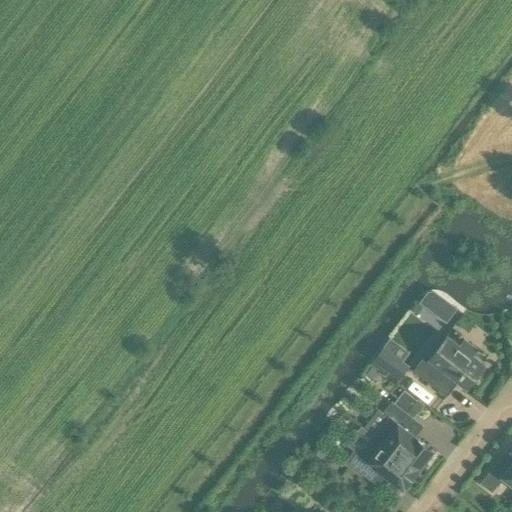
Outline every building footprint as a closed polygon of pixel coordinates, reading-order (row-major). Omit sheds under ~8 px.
[(429,291),(421,302),(447,322),(457,309),(433,291),(429,291)] [(484,363),(484,364),(473,355),(476,350),(477,350),(478,349),(477,348),(476,349),(465,340),(464,339),(464,340),(460,346),(449,337),(449,336),(448,336),(447,337),(447,338),(446,337),(446,338),(446,339),(433,356),(432,356),(432,357),(431,358),(426,354),(414,370),(448,396),(460,380),(467,386),(468,387),(468,386),(469,385),(470,384),(483,367),(484,366),(484,365),(485,364),(484,363)] [(391,338),(375,359),(400,379),(409,366),(402,361),(390,352),(398,342),(391,338)] [(374,435),(384,442),(419,469),(420,469),(421,468),(420,468),(434,450),(433,449),(432,449),(431,448),(419,438),(418,437),(418,438),(417,437),(416,436),(406,428),(414,418),(416,414),(417,415),(425,405),(417,399),(417,400),(405,390),(395,403),(392,401),(383,412),(389,416),(375,434),(374,435)] [(384,442),(374,435),(373,436),(360,453),(355,449),(346,460),(368,478),(377,467),(404,488),(406,486),(407,486),(407,485),(408,484),(408,485),(409,484),(408,483),(418,471),(419,470),(419,469),(384,442)] [(481,483),(492,492),(504,477),(511,483),(511,464),(509,469),(498,461),(481,483)]
